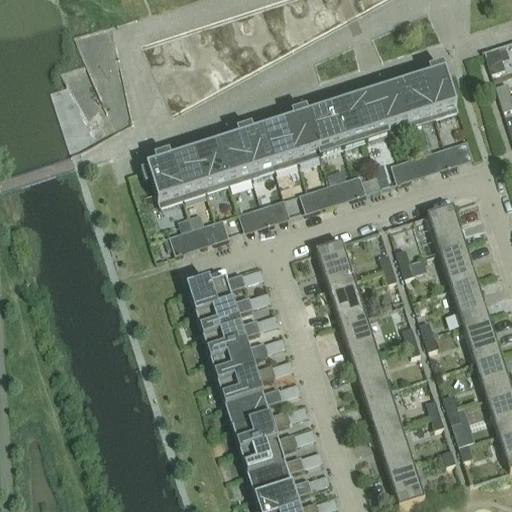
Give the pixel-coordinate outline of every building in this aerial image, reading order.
[(482,60),(511,50),(511,49),(482,59),(482,60)] [(501,66),(507,64),(504,53),(497,55),(498,56),(501,66)] [(484,60),(490,80),(504,75),(501,66),(498,56),(484,60)] [(444,79),(421,86),(434,127),(457,119),(444,79)] [(434,127),(421,86),(398,93),(411,134),(434,127)] [(495,93),(499,105),(510,101),(506,90),(495,93)] [(398,93),(375,101),(388,142),(411,134),(398,93)] [(388,142),(375,101),(352,108),(365,149),(388,142)] [(499,105),(503,117),(511,114),(511,106),(510,101),(499,105)] [(352,108),(329,116),(343,156),(365,149),(352,108)] [(329,116),(306,123),(320,164),(343,156),(329,116)] [(306,123),(292,128),(283,130),(297,171),(320,164),(306,123)] [(283,130),(260,138),(274,178),(297,171),(283,130)] [(251,186),(274,178),(260,138),(237,145),(251,186)] [(237,145),(214,153),(228,193),(251,186),(237,145)] [(214,153),(201,157),(192,160),(205,201),(228,193),(214,153)] [(449,174),(456,172),(450,153),(443,155),(449,174)] [(443,155),(435,158),(441,177),(449,174),(443,155)] [(192,160),(169,167),(182,208),(205,201),(192,160)] [(146,175),(150,189),(157,210),(159,215),(182,208),(169,167),(146,175)] [(403,189),(411,186),(405,167),(397,170),(403,189)] [(397,170),(390,172),(396,191),(403,189),(397,170)] [(358,204),(365,201),(359,182),(352,185),(358,204)] [(352,185),(344,187),(350,206),(358,204),(352,185)] [(312,218),(320,216),(313,197),(306,199),(312,218)] [(306,199),(298,202),(304,221),(312,218),(306,199)] [(266,233),(274,230),(268,211),(260,214),(266,233)] [(260,214),(253,216),(259,235),(266,233),(260,214)] [(452,214),(426,223),(438,259),(464,251),(452,214)] [(221,248),(228,245),(222,226),(215,229),(221,248)] [(215,229),(207,231),(213,250),(221,248),(215,229)] [(176,241),(168,244),(174,263),(183,260),(176,241)] [(353,287),(341,250),(315,258),(327,295),(353,287)] [(464,251),(438,259),(450,296),(476,288),(464,251)] [(399,272),(409,269),(405,256),(395,259),(399,272)] [(378,265),(382,278),(392,275),(387,262),(378,265)] [(409,269),(399,272),(404,285),(413,283),(409,269)] [(396,288),(392,275),(382,278),(387,291),(396,288)] [(187,299),(194,322),(232,310),(228,299),(245,293),(241,282),(210,292),(208,288),(186,295),(187,299)] [(339,332),(365,323),(353,287),(327,295),(339,332)] [(476,288),(450,296),(462,333),(487,324),(476,288)] [(194,322),(202,345),(239,333),(236,321),(252,316),(248,304),(232,310),(194,322)] [(376,360),(365,323),(339,332),(351,368),(376,360)] [(487,324),(462,333),(473,369),(499,361),(487,324)] [(202,345),(209,368),(247,355),(243,344),(259,339),(256,327),(239,333),(202,345)] [(432,342),(428,329),(419,332),(423,345),(432,342)] [(402,338),(406,351),(415,348),(411,335),(402,338)] [(432,342),(423,345),(427,358),(437,355),(432,342)] [(419,361),(415,348),(406,351),(410,364),(419,361)] [(209,368),(216,391),(254,378),(250,367),(267,362),(263,350),(247,355),(209,368)] [(362,405),(388,397),(376,360),(351,368),(362,405)] [(499,361),(473,369),(485,406),(511,398),(499,361)] [(437,372),(433,373),(435,382),(444,379),(443,374),(437,372)] [(216,391),(224,413),(261,401),(258,390),(274,384),(270,373),(254,378),(216,391)] [(224,413),(231,436),(269,424),(265,413),(282,407),(278,396),(261,401),(224,413)] [(400,433),(388,397),(362,405),(374,442),(400,433)] [(511,400),(511,398),(485,406),(497,443),(511,437),(511,400)] [(446,418),(456,415),(452,402),(442,405),(446,418)] [(425,410),(429,424),(439,421),(434,407),(425,410)] [(456,415),(446,418),(451,431),(460,428),(456,417),(456,415)] [(460,428),(451,431),(458,454),(473,449),(462,415),(456,417),(460,428)] [(285,419),(269,424),(231,436),(238,459),(276,447),(273,436),(289,430),(285,419)] [(434,437),(443,434),(439,421),(429,424),(434,437)] [(374,442),(386,478),(412,470),(400,433),(374,442)] [(511,437),(497,443),(509,479),(511,478),(511,437)] [(246,482),(284,470),(280,458),(296,453),(293,441),(276,447),(238,459),(246,482)] [(462,468),(472,465),(468,452),(458,455),(462,468)] [(445,473),(455,470),(450,457),(441,460),(445,473)] [(253,505),(291,492),(287,481),(304,476),(300,464),(284,470),(246,482),(253,505)] [(407,511),(424,507),(412,470),(386,478),(396,511),(407,511)] [(255,511),(297,511),(295,504),(311,499),(307,487),(291,492),(253,505),(255,511)]
